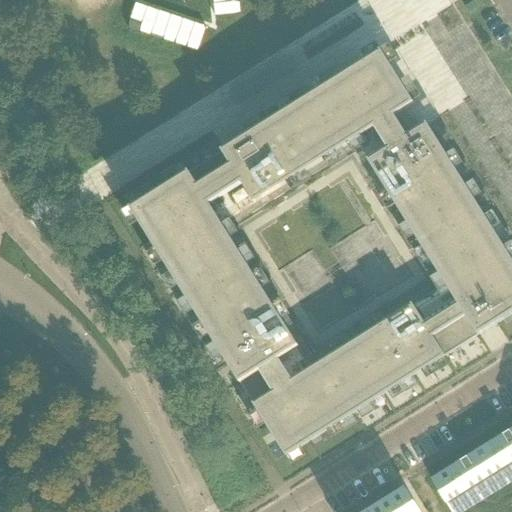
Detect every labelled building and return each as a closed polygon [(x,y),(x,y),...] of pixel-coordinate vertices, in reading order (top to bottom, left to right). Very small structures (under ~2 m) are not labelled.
[(233,3),(214,5),(215,17),(234,15),(240,13),(239,3),(233,3)] [(130,23),(128,29),(138,32),(141,26),(147,8),(136,4),(130,23)] [(141,27),(140,33),(150,36),(153,30),(159,12),(148,8),(141,27)] [(159,12),(152,35),(152,37),(161,40),(163,38),(171,16),(159,12)] [(165,34),(164,41),(173,44),(176,38),(182,20),(171,16),(165,34)] [(177,38),(176,45),(185,48),(188,42),(194,24),(183,20),(177,38)] [(188,42),(187,49),(197,52),(200,46),(206,27),(195,24),(188,42)] [(286,111),(222,151),(190,172),(138,204),(130,209),(161,259),(241,386),(252,403),(281,449),(286,457),(342,422),(447,356),(478,337),(511,315),(511,261),(505,250),(427,125),(407,138),(394,117),(414,105),(381,52),(286,111)] [(229,91),(238,105),(294,70),(290,63),(285,56),(229,91)] [(511,430),(492,442),(507,467),(511,463),(511,430)] [(492,442),(471,456),(486,480),(507,467),(492,442)] [(471,456),(449,469),(465,493),(486,480),(471,456)] [(511,463),(507,467),(486,480),(465,493),(447,504),(451,511),(461,511),(472,505),(476,503),(511,480),(511,463)] [(449,469),(432,480),(447,504),(465,493),(449,469)] [(419,511),(405,489),(368,511),(419,511)]
